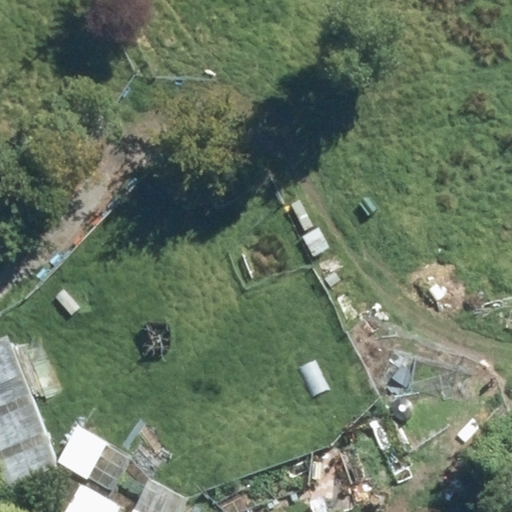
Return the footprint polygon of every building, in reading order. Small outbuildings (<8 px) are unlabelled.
[(115,127),(128,133),(138,113),(125,107),(115,127)] [(0,156),(0,176),(10,167),(0,156)] [(511,167),(505,161),(498,169),(508,178),(511,173),(511,167)] [(299,324),(290,331),(299,343),(308,336),(299,324)] [(129,443),(97,424),(79,453),(35,335),(0,347),(0,429),(22,489),(84,466),(105,479),(122,490),(143,456),(127,446),(129,443)] [(86,475),(67,506),(76,511),(137,511),(140,507),(86,475)] [(168,479),(149,511),(197,511),(205,499),(168,479)]
